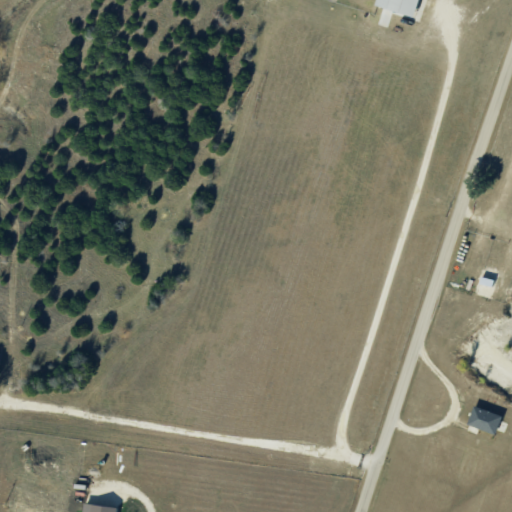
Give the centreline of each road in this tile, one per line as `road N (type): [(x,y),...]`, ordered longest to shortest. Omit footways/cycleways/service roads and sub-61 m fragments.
road 1 (residential): [(360,511),(511,62)]
road 2 (residential): [(377,462),(0,400)]
